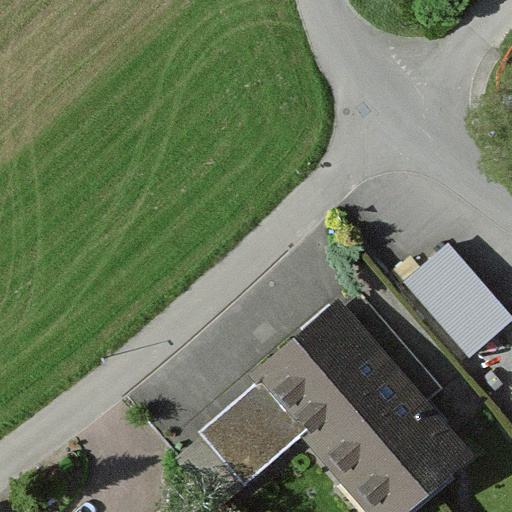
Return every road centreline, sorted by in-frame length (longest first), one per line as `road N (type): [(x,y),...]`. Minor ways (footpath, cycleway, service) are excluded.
road 1 (residential): [(0,460),(72,411),(396,121)]
road 2 (residential): [(396,121),(511,0)]
road 3 (tertiary): [(511,208),(396,121)]
road 4 (tertiary): [(396,121),(322,0)]
